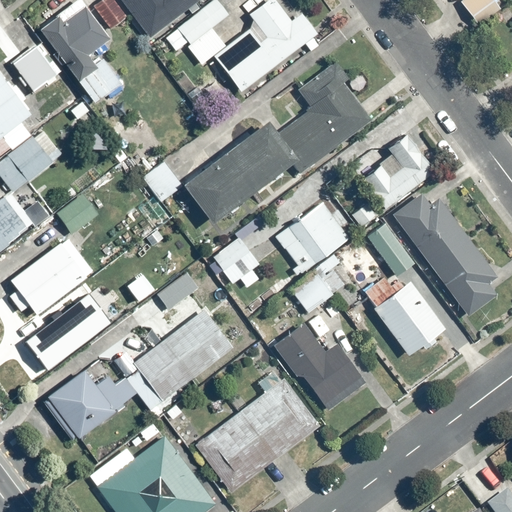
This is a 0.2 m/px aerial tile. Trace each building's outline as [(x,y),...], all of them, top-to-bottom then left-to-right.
[(128,18),(114,0),(91,0),(93,2),(89,5),(109,32),(128,18)] [(120,0),(150,38),(200,0),(120,0)] [(214,57),(241,92),(317,34),(302,13),(292,21),(275,0),(268,0),(249,15),(267,38),(260,43),(249,29),(214,57)] [(58,16),(39,30),(78,82),(97,68),(87,56),(110,39),(86,6),(63,23),(58,16)] [(59,72),(37,42),(9,62),(31,92),(59,72)] [(301,173),(372,120),(344,83),(349,79),(336,61),(298,89),(312,108),(277,134),(268,122),(184,185),(212,223),(292,163),(301,173)] [(0,138),(31,115),(0,74),(0,138)] [(80,99),(66,110),(75,122),(90,111),(80,99)] [(59,152),(40,128),(0,159),(0,177),(12,193),(51,162),(49,160),(59,152)] [(385,209),(435,172),(406,135),(388,148),(402,167),(389,177),(381,167),(363,181),(385,209)] [(181,184),(162,159),(139,177),(158,202),(181,184)] [(81,194),(56,212),(70,233),(96,216),(81,194)] [(422,194),(393,215),(468,316),(497,295),(489,284),(498,278),(439,198),(430,205),(422,194)] [(0,198),(0,251),(21,236),(19,233),(27,227),(4,196),(0,198)] [(304,273),(350,238),(323,202),(276,236),(304,273)] [(413,263),(385,222),(366,235),(394,276),(413,263)] [(256,261),(276,246),(259,223),(239,238),(212,259),(231,283),(238,278),(246,288),(255,280),(248,271),(258,263),(256,261)] [(59,243),(10,281),(36,316),(86,278),(59,243)] [(331,295),(345,284),(334,269),(340,264),(333,254),(312,270),(317,276),(331,295)] [(184,273),(155,294),(166,310),(195,290),(184,273)] [(331,295),(317,276),(292,294),(306,313),(331,295)] [(411,281),(373,309),(408,356),(446,328),(411,281)] [(118,313),(107,299),(91,312),(102,325),(118,313)] [(133,362),(162,401),(233,348),(204,309),(133,362)] [(304,322),(272,345),(296,376),(303,377),(328,411),(366,382),(336,343),(325,351),(304,322)] [(35,328),(8,349),(33,382),(90,339),(78,324),(66,333),(59,324),(42,337),(35,328)] [(83,370),(47,397),(48,399),(43,403),(72,441),(77,437),(78,439),(115,412),(114,410),(137,393),(125,378),(116,385),(109,376),(96,386),(83,370)] [(284,378),(194,445),(230,493),(320,426),(284,378)] [(164,437),(98,487),(116,511),(206,511),(215,505),(164,437)]
